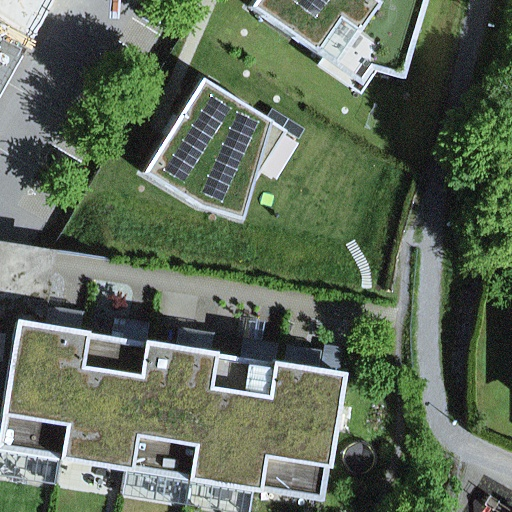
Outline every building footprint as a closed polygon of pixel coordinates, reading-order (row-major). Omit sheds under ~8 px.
[(277,0),(270,10),(370,82),(381,65),(412,72),(436,0),(277,0)] [(0,26),(0,105),(33,43),(0,26)] [(213,77),(153,176),(208,209),(255,220),(290,120),(213,77)] [(47,307),(44,328),(79,333),(82,313),(47,307)] [(145,344),(148,323),(114,318),(110,338),(145,344)] [(15,323),(0,416),(0,450),(59,460),(61,460),(81,334),(79,333),(44,328),(15,323)] [(209,354),(212,334),(178,328),(174,349),(209,354)] [(81,334),(61,460),(125,471),(146,344),(110,338),(81,334)] [(274,365),(277,344),(242,338),(239,359),(274,365)] [(146,344),(125,471),(189,481),(210,355),(209,354),(174,349),(146,344)] [(282,366),(317,372),(321,351),(286,345),(282,366)] [(210,355),(189,481),(253,491),(274,365),(239,359),(210,355)] [(320,502),(340,376),(317,372),(282,366),(274,365),(253,491),(320,502)] [(0,476),(55,486),(59,460),(0,450),(0,476)]
